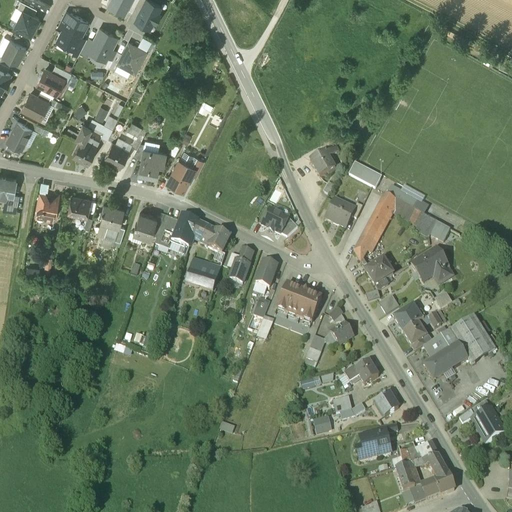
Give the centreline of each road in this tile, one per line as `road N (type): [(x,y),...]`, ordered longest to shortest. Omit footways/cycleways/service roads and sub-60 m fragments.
road 1 (residential): [(328,260),(305,265),(182,207),(0,163)]
road 2 (tertiary): [(487,511),(328,260)]
road 3 (tertiary): [(328,260),(206,0)]
road 4 (track): [(0,393),(33,170)]
road 5 (residential): [(0,127),(63,0)]
